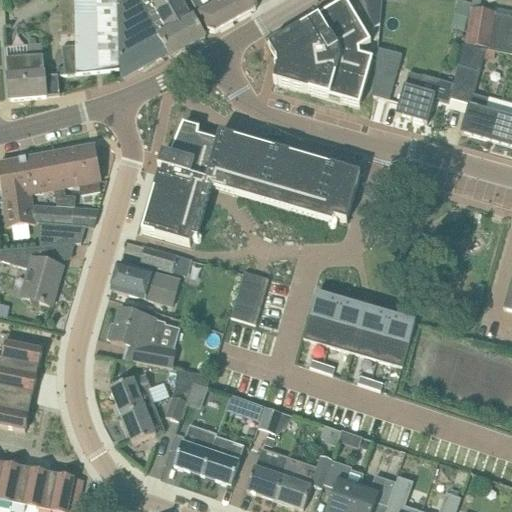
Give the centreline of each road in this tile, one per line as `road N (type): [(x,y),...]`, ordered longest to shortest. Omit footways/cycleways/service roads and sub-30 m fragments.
road 1 (residential): [(104,469),(83,432),(77,369),(133,159),(115,104)]
road 2 (residential): [(379,149),(239,101),(208,57)]
road 3 (residential): [(315,257),(357,242),(379,149)]
road 4 (residential): [(511,185),(379,149)]
